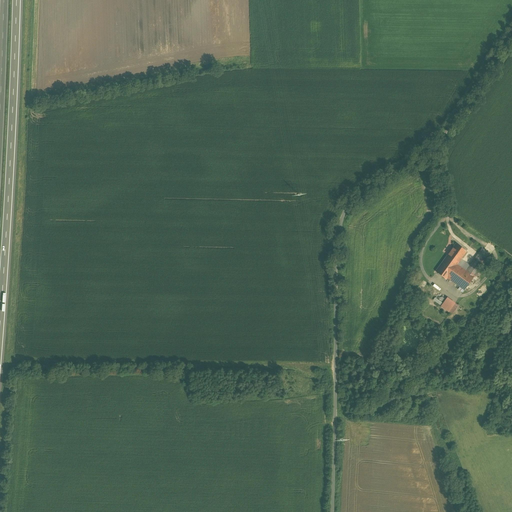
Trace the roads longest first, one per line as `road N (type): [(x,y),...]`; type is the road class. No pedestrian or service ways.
road 1 (residential): [(511,33),(428,154),(352,198),(341,216),(333,511)]
road 2 (motorway): [(0,350),(18,0)]
